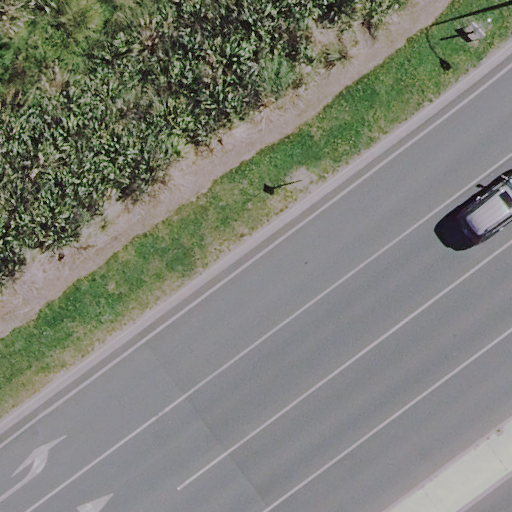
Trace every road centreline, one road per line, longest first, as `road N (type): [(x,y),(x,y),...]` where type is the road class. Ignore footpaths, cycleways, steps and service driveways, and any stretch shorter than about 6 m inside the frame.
road 1 (secondary): [(80,511),(354,313)]
road 2 (secondary): [(354,313),(511,137)]
road 3 (secondary): [(354,313),(511,199)]
